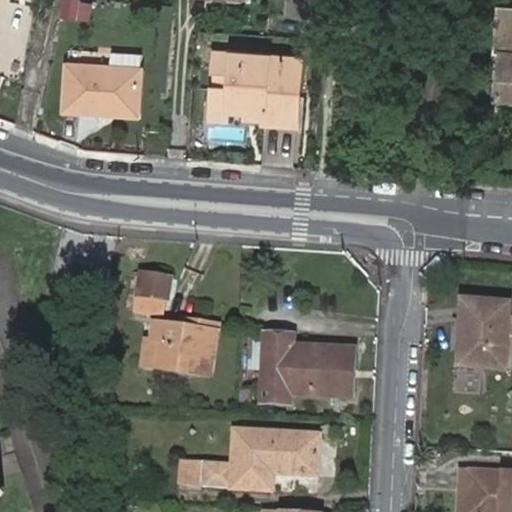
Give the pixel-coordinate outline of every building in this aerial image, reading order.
[(90,23),(95,3),(82,0),(64,0),(61,16),(90,23)] [(285,0),(284,21),(300,23),(300,26),(307,26),(307,23),(322,24),(323,0),(285,0)] [(511,6),(489,4),(485,51),(501,53),(500,70),(495,69),(492,97),(511,98),(511,6)] [(240,112),(262,114),(295,116),(300,60),(213,53),(212,72),(229,74),(227,92),(219,90),(216,110),(225,110),(240,112)] [(114,110),(114,114),(138,116),(141,69),(68,65),(65,111),(97,113),(98,108),(114,110)] [(216,110),(219,90),(209,89),(206,119),(224,121),(225,110),(216,110)] [(262,122),(262,114),(240,112),(239,120),(262,122)] [(139,275),(135,312),(156,315),(158,300),(169,301),(171,280),(139,275)] [(511,304),(467,301),(466,319),(465,334),(469,335),(467,365),(489,366),(507,368),(511,304)] [(457,318),(455,333),(462,334),(465,334),(466,319),(457,318)] [(185,323),(184,330),(197,332),(198,325),(185,323)] [(197,332),(184,330),(158,326),(155,345),(150,344),(146,367),(212,377),(219,328),(198,325),(197,332)] [(267,334),(264,404),(294,405),(294,397),(355,398),(357,348),(296,345),(297,335),(267,334)] [(465,334),(462,334),(460,371),(484,373),(489,373),(489,366),(467,365),(469,335),(465,334)] [(484,373),(460,371),(459,394),(483,395),(484,373)] [(245,434),(241,490),(281,492),(282,473),(320,476),(322,438),(245,434)] [(459,511),(469,511),(471,472),(461,471),(459,511)] [(511,511),(511,473),(471,472),(469,511),(511,511)]
